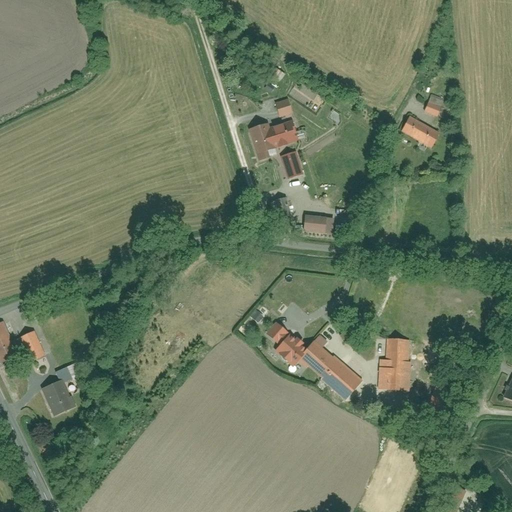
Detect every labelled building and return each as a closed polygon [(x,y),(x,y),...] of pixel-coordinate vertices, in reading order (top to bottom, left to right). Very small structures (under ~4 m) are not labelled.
[(428,89),(418,108),(432,115),(442,96),(428,89)] [(284,94),(270,99),(275,113),(289,108),(284,94)] [(436,127),(404,111),(394,129),(426,146),(436,127)] [(271,125),(251,131),(255,144),(252,145),(258,164),(278,157),(276,149),(299,142),(293,122),(272,129),(271,125)] [(297,152),(279,159),(286,181),(305,175),(297,152)] [(273,201),(274,215),(291,212),(289,199),(273,201)] [(321,212),(299,210),(298,228),(320,230),(321,212)] [(339,398),(357,376),(318,343),(324,336),(315,328),(304,341),(272,315),(260,330),(272,340),(268,345),(289,362),(294,355),(315,372),(312,376),(339,398)] [(7,323),(0,325),(0,366),(23,356),(7,323)] [(38,332),(20,340),(32,364),(49,356),(38,332)] [(406,334),(381,333),(380,354),(374,354),(373,385),(403,387),(406,334)] [(76,366),(61,372),(65,381),(80,374),(76,366)] [(511,373),(509,373),(500,394),(511,398),(511,373)] [(67,381),(41,393),(54,420),(80,408),(67,381)]
